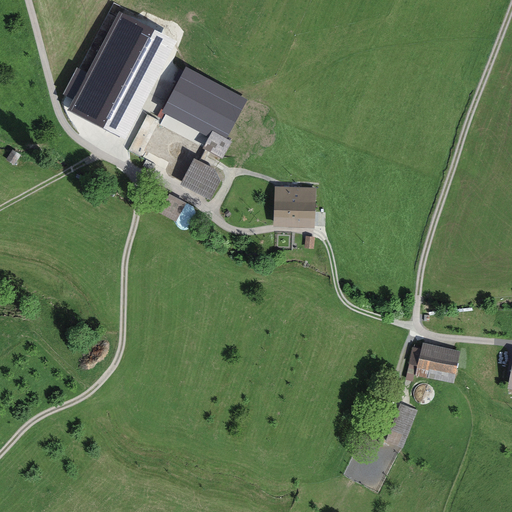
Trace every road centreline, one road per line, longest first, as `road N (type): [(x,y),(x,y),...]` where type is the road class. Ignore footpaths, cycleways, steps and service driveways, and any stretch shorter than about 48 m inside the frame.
road 1 (unclassified): [(27,0),(58,110),(100,155),(125,165),(140,210),(116,359),(82,396),(38,416),(0,453)]
road 2 (track): [(420,331),(343,300),(324,238),(236,232),(125,165)]
road 3 (unclassified): [(511,17),(422,267),(420,331)]
